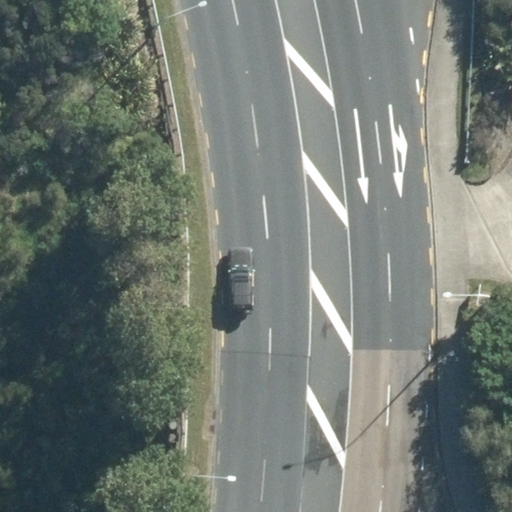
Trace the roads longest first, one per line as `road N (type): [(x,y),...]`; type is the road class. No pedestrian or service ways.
road 1 (primary): [(295,0),(325,182),(333,366)]
road 2 (primary): [(333,366),(421,511)]
road 3 (primary): [(333,366),(321,511)]
